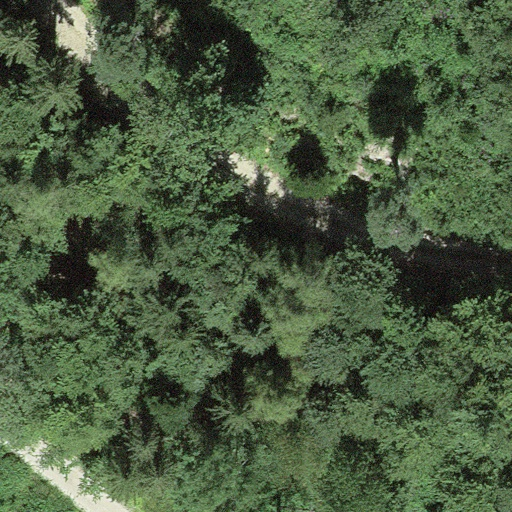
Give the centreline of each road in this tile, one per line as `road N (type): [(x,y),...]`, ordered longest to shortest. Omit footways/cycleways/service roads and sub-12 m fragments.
road 1 (track): [(21,0),(36,22),(272,229),(511,245)]
road 2 (track): [(0,417),(116,511)]
